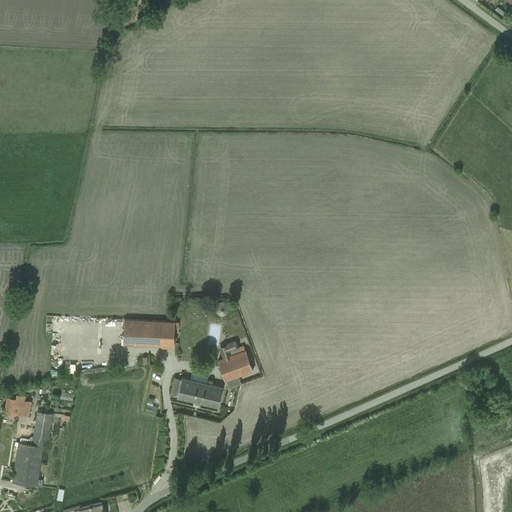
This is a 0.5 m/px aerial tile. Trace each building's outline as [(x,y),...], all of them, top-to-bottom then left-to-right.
[(240,312),(239,304),(229,305),(230,313),(240,312)] [(129,314),(128,339),(177,342),(178,317),(129,314)] [(226,379),(254,368),(244,343),(217,353),(226,379)] [(82,375),(90,374),(90,360),(82,360),(82,375)] [(72,376),(71,365),(62,365),(63,376),(72,376)] [(178,394),(219,403),(223,385),(183,376),(178,394)] [(4,408),(28,412),(30,396),(6,392),(4,408)] [(51,446),(27,442),(21,480),(45,483),(51,446)] [(76,499),(77,488),(69,488),(69,499),(76,499)] [(106,511),(103,500),(71,508),(72,511),(106,511)]
